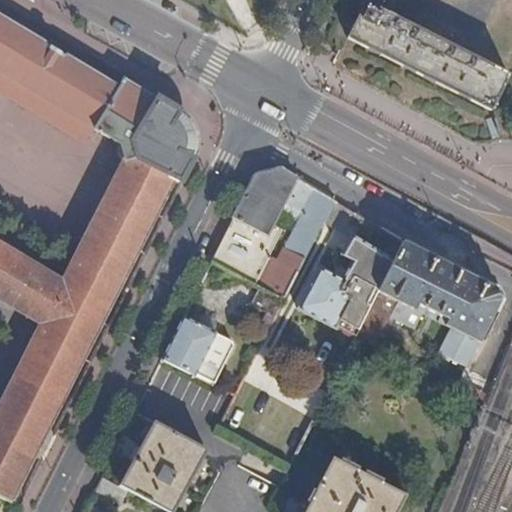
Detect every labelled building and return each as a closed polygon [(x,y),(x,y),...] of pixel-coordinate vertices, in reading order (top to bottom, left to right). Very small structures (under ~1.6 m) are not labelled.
[(492,110),(510,76),(367,3),(349,38),(492,110)] [(0,496),(12,502),(176,180),(182,183),(194,161),(192,161),(194,158),(192,157),(195,149),(196,142),(196,134),(193,126),(187,118),(183,113),(179,111),(179,110),(178,109),(178,108),(160,97),(159,99),(158,98),(156,100),(126,83),(127,82),(123,79),(121,83),(121,84),(118,89),(39,41),(0,17),(0,70),(95,126),(94,129),(122,145),(126,161),(64,284),(0,245),(0,297),(43,324),(0,409),(0,496)] [(257,175),(212,262),(257,285),(287,227),(278,221),(282,212),(301,219),(266,289),(272,292),(285,266),(298,273),(326,219),(335,201),(293,175),(283,169),(257,175)] [(358,214),(335,201),(326,219),(353,234),(356,228),(352,226),(358,214)] [(343,321),(361,331),(405,243),(358,214),(352,226),(356,228),(353,234),(342,255),(354,261),(345,280),(321,266),(299,309),(338,330),(343,321)] [(502,300),(498,290),(453,267),(405,243),(361,331),(358,336),(376,346),(391,316),(415,329),(423,313),(416,310),(419,304),(450,320),(447,325),(453,328),(441,352),(469,367),(502,300)] [(252,304),(276,317),(285,299),(272,292),(266,289),(261,286),(252,304)] [(184,317),(163,360),(215,384),(235,346),(233,341),(184,317)] [(124,486),(130,490),(171,511),(177,511),(209,449),(155,422),(124,486)] [(398,511),(405,499),(332,462),(307,511),(398,511)] [(104,476),(97,491),(122,505),(130,490),(124,486),(104,476)]
